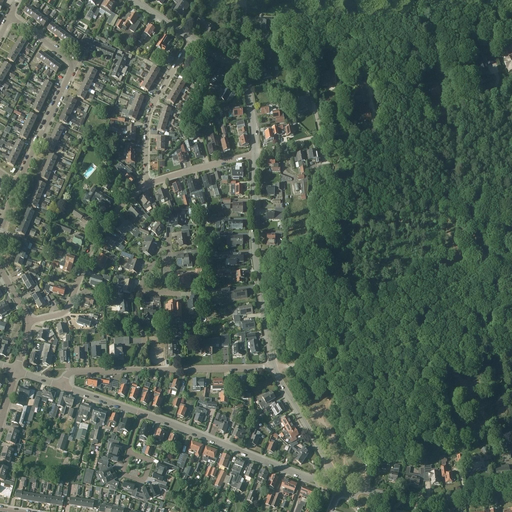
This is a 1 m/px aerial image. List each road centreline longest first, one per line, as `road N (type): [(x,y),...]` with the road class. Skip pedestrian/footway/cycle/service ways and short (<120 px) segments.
road 1 (track): [(273,367),(374,342),(481,348),(511,339)]
road 2 (residential): [(273,367),(256,266),(255,154)]
road 3 (residential): [(18,184),(72,65),(10,19)]
road 4 (residential): [(331,468),(307,478),(143,413)]
road 5 (residential): [(30,323),(67,309),(97,235),(147,184)]
road 6 (track): [(346,133),(407,124),(511,88)]
road 7 (residential): [(345,491),(441,500),(511,493)]
road 8 (residential): [(147,184),(147,117),(190,39)]
road 9 (residential): [(133,370),(273,367)]
